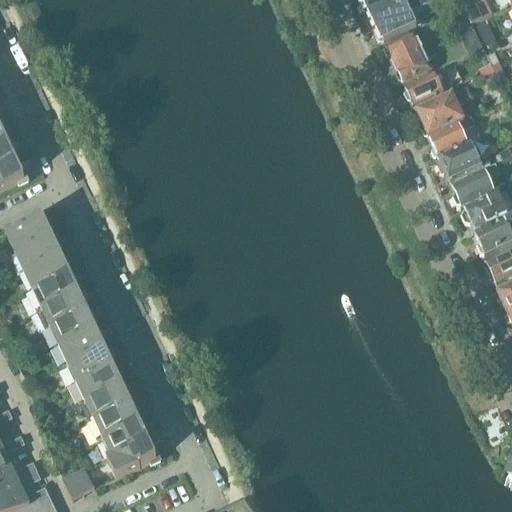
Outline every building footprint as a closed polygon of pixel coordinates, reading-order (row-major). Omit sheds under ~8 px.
[(368,16),(373,25),(427,0),(403,0),(401,1),(400,0),(369,0),(362,3),(363,5),(361,9),(364,15),(368,16)] [(427,0),(373,25),(378,36),(375,39),(378,46),(383,46),(384,48),(416,33),(410,19),(432,9),(427,0)] [(480,0),(463,8),(469,22),(471,27),(492,17),(484,0),(480,0)] [(462,25),(466,35),(473,32),(471,27),(469,22),(462,25)] [(487,24),(476,29),(486,49),(497,45),(487,24)] [(473,32),(466,35),(473,50),(466,53),(470,61),(484,54),(473,32)] [(390,63),(394,69),(432,51),(429,45),(419,49),(414,38),(385,51),(386,53),(384,57),(386,61),(390,63)] [(432,51),(394,69),(397,77),(396,81),(398,85),(402,87),(403,89),(431,75),(426,63),(435,58),(432,51)] [(490,69),(499,65),(495,55),(486,59),(490,69)] [(500,87),(501,91),(509,87),(499,65),(490,69),(494,76),(500,87)] [(481,73),(484,80),(494,76),(490,69),(481,73)] [(489,92),(500,87),(494,76),(484,80),(489,92)] [(410,104),(415,113),(453,95),(451,89),(441,94),(433,78),(404,92),(406,94),(404,98),(406,102),(410,104)] [(511,85),(509,87),(501,91),(505,98),(511,94),(511,85)] [(427,140),(428,142),(464,125),(456,110),(471,102),(467,93),(416,116),(421,128),(420,132),(423,138),(427,140)] [(438,162),(439,164),(468,150),(461,136),(474,130),(471,122),(464,125),(428,142),(432,151),(431,155),(433,160),(438,162)] [(468,150),(439,164),(439,166),(438,170),(440,175),(445,177),(449,187),(482,171),(478,163),(486,159),(479,145),(468,150)] [(0,150),(0,173),(15,166),(7,147),(0,150)] [(15,166),(0,173),(0,196),(24,185),(15,166)] [(451,190),(455,199),(453,203),(456,210),(460,210),(461,212),(494,197),(488,183),(499,178),(495,169),(451,190)] [(473,230),(476,237),(508,221),(505,215),(511,211),(511,208),(506,195),(465,214),(466,216),(464,217),(462,221),(465,228),(469,229),(471,228),(472,230),(473,230)] [(6,240),(15,260),(51,242),(42,223),(6,240)] [(484,262),(485,263),(511,250),(511,242),(509,236),(511,234),(511,223),(474,241),(479,251),(478,255),(480,261),(484,262)] [(15,260),(24,278),(60,261),(51,242),(15,260)] [(498,292),(511,285),(511,254),(486,267),(487,269),(486,271),(490,281),(493,282),(498,292)] [(24,278),(32,296),(69,279),(60,261),(24,278)] [(32,296),(41,315),(78,298),(69,279),(32,296)] [(511,328),(511,290),(497,297),(511,328)] [(41,315),(50,333),(86,316),(78,298),(41,315)] [(50,333),(59,352),(95,335),(86,316),(50,333)] [(59,352),(67,370),(104,353),(95,335),(59,352)] [(67,370),(76,389),(112,372),(104,353),(67,370)] [(76,389),(85,407),(121,390),(112,372),(76,389)] [(85,407),(93,426),(130,409),(121,390),(85,407)] [(93,426),(102,444),(139,427),(130,409),(93,426)] [(0,428),(12,423),(8,415),(0,419),(0,428)] [(102,444),(110,462),(111,463),(147,446),(139,427),(102,444)] [(0,459),(4,457),(5,458),(25,449),(21,441),(1,450),(0,448),(0,459)] [(111,463),(110,462),(106,464),(116,485),(140,473),(156,465),(147,446),(111,463)] [(0,491),(17,484),(17,485),(37,475),(33,467),(13,476),(5,458),(4,457),(0,459),(0,491)] [(84,473),(73,478),(83,500),(94,495),(84,473)] [(83,500),(73,478),(62,484),(72,505),(83,500)] [(0,511),(25,511),(49,501),(45,493),(26,502),(17,485),(17,484),(0,491),(0,511)] [(25,511),(54,511),(49,501),(25,511)]
